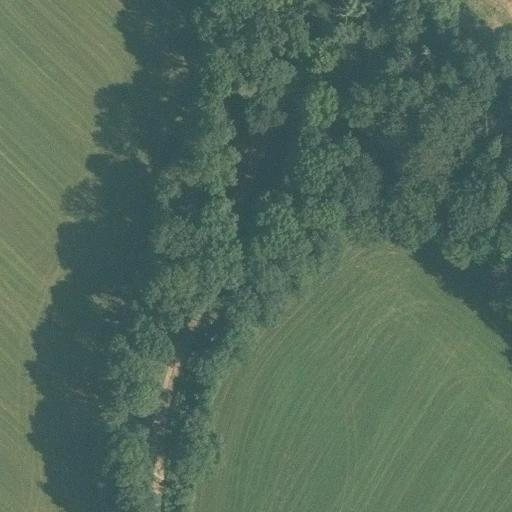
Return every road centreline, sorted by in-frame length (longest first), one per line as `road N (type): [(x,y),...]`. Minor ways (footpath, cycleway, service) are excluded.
road 1 (track): [(155,511),(167,383),(302,50)]
road 2 (track): [(511,202),(495,185),(383,135),(332,93),(302,50)]
